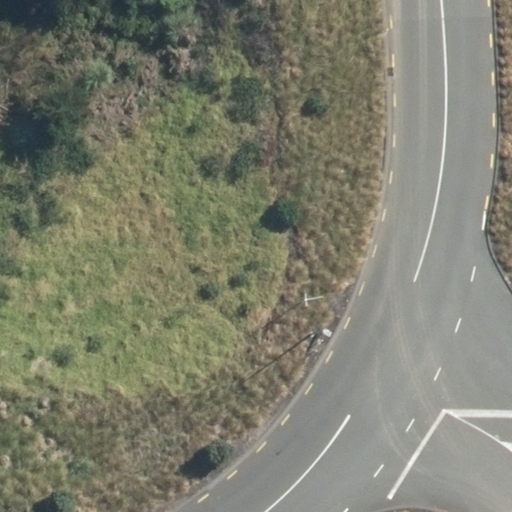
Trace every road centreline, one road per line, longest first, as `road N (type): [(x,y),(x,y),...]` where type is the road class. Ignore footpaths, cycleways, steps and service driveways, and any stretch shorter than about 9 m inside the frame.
road 1 (unclassified): [(420,283),(458,110),(451,0)]
road 2 (unclassified): [(269,511),(380,376)]
road 3 (unclassified): [(511,479),(450,421),(380,376)]
